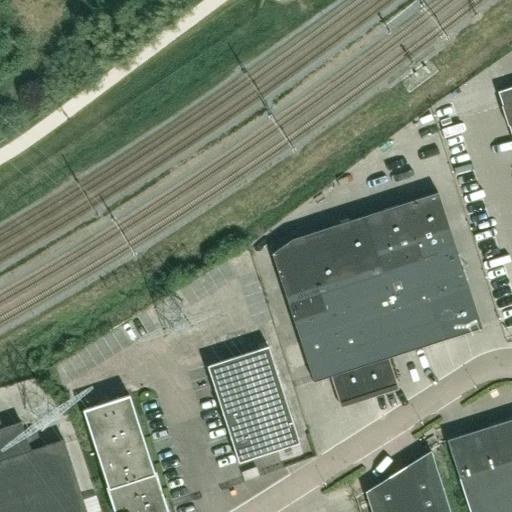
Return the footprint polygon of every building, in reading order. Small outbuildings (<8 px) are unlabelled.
[(511,87),(498,92),(511,135),(511,87)] [(480,328),(436,192),(435,192),(374,212),(367,214),(290,239),(271,252),(313,381),(329,376),(338,402),(395,384),(387,358),(480,328)] [(299,443),(268,346),(207,366),(238,463),(299,443)] [(168,511),(155,471),(154,472),(129,395),(83,410),(107,486),(106,487),(113,511),(168,511)] [(511,461),(511,419),(447,440),(459,478),(511,461)] [(86,511),(62,439),(30,450),(20,421),(0,428),(0,511),(86,511)] [(450,511),(431,450),(365,492),(371,511),(450,511)] [(511,511),(511,461),(459,478),(469,511),(511,511)]
